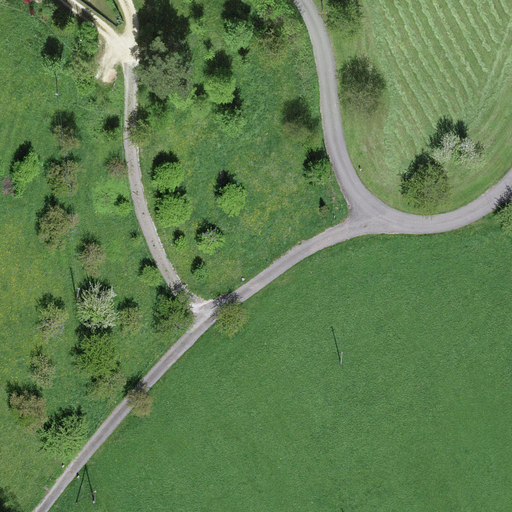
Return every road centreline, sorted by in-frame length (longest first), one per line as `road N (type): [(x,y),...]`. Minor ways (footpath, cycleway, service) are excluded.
road 1 (track): [(34,511),(222,304),(308,246),(369,222)]
road 2 (unclassified): [(511,182),(456,218),(369,222),(334,144),(317,40),(292,0)]
road 3 (track): [(222,304),(191,299),(171,282),(135,198),(119,0)]
